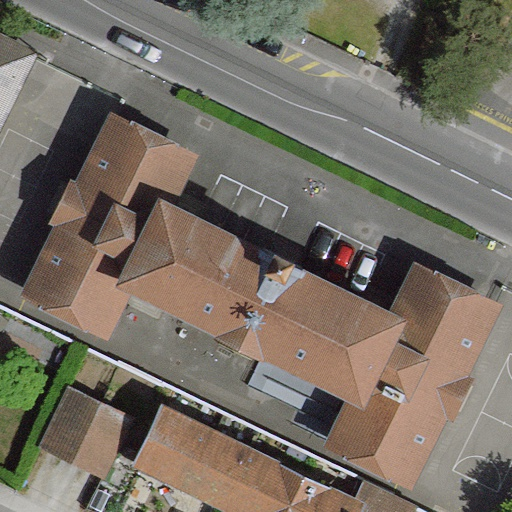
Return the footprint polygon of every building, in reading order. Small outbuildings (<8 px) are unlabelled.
[(182,158),(105,121),(22,294),(99,331),(123,280),(159,206),(182,158)] [(123,280),(351,390),(386,315),(159,206),(123,280)] [(487,305),(409,268),(386,315),(351,390),(327,440),(404,477),(487,305)] [(72,392),(48,444),(77,458),(107,472),(132,420),(72,392)] [(241,463),(157,423),(135,469),(225,511),(352,511),(353,511),(347,508),(243,458),(241,463)] [(353,511),(352,511),(407,511),(408,511),(358,485),(347,508),(353,511)]
